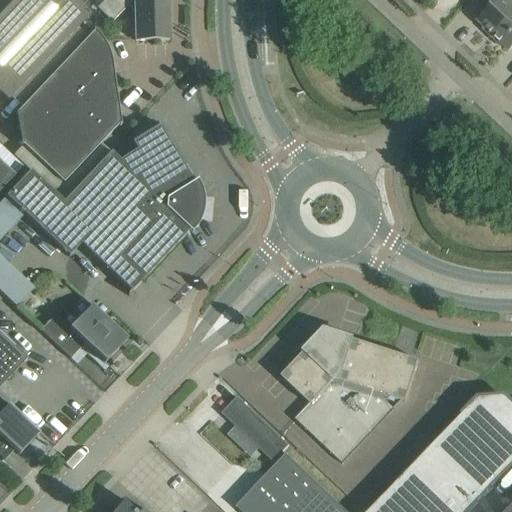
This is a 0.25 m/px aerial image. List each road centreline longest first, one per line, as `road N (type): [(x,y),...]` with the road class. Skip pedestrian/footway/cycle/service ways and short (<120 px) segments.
road 1 (unclassified): [(41,511),(299,242)]
road 2 (tertiary): [(298,179),(251,93),(237,0)]
road 3 (tertiary): [(511,292),(463,287),(361,240)]
road 4 (residential): [(358,176),(448,69)]
